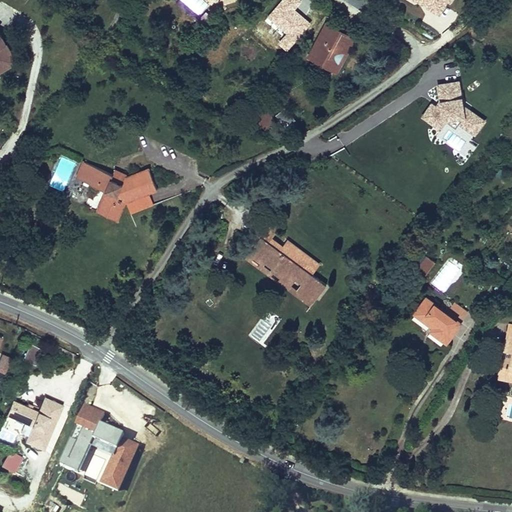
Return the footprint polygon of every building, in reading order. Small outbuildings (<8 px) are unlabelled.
[(345,0),(363,12),(371,0),(370,0),(345,0)] [(343,51),(352,32),(329,22),(321,40),(327,42),(324,48),(334,53),(337,48),(343,51)] [(0,62),(1,65),(10,61),(8,57),(14,53),(3,34),(0,31),(0,62)] [(318,46),(324,48),(327,42),(321,40),(318,46)] [(337,48),(334,53),(340,56),(343,51),(337,48)] [(441,128),(436,136),(466,157),(473,146),(472,139),(485,121),(463,105),(460,80),(435,83),(437,94),(421,116),(421,120),(435,129),(441,128)] [(254,120),(264,131),(275,120),(266,110),(254,120)] [(88,158),(90,152),(80,149),(78,154),(88,158)] [(158,172),(150,150),(125,159),(124,164),(111,159),(90,152),(88,158),(78,154),(74,166),(104,177),(98,197),(119,206),(126,185),(150,176),(158,172)] [(124,164),(125,159),(112,154),(111,159),(124,164)] [(150,176),(126,185),(131,197),(154,187),(150,176)] [(255,227),(244,240),(285,277),(288,273),(294,279),(287,287),(302,299),(319,282),(306,270),(298,262),(305,253),(283,233),(279,237),(274,242),(263,232),(268,227),(279,214),(266,203),(250,222),(255,227)] [(268,227),(263,232),(274,242),(279,237),(268,227)] [(285,277),(244,240),(236,248),(284,290),(287,287),(294,279),(288,273),(285,277)] [(314,261),(305,253),(298,262),(306,270),(314,261)] [(415,280),(427,266),(418,259),(406,273),(415,280)] [(436,319),(416,302),(402,317),(422,334),(418,338),(426,344),(434,352),(451,332),(436,319)] [(445,308),(436,319),(451,332),(460,322),(445,308)] [(511,331),(498,329),(496,340),(510,342),(511,333),(511,331)] [(511,342),(510,342),(496,340),(493,355),(501,356),(500,364),(494,363),(492,371),(498,372),(497,377),(511,380),(511,342)] [(31,344),(22,359),(32,365),(41,350),(31,344)] [(1,353),(0,356),(0,374),(3,375),(11,358),(1,353)] [(501,356),(493,355),(492,362),(494,363),(500,364),(501,356)] [(498,372),(492,371),(489,385),(504,388),(511,389),(511,380),(497,377),(498,372)] [(42,449),(63,405),(45,396),(38,410),(31,407),(26,405),(18,401),(12,415),(6,427),(18,433),(26,436),(24,440),(42,449)] [(12,415),(18,401),(13,398),(6,412),(12,415)] [(123,439),(125,435),(101,425),(105,414),(86,406),(78,426),(84,429),(78,443),(72,440),(61,466),(81,474),(92,447),(114,456),(102,485),(120,492),(140,446),(123,439)] [(23,457),(10,450),(2,463),(14,471),(23,457)]
